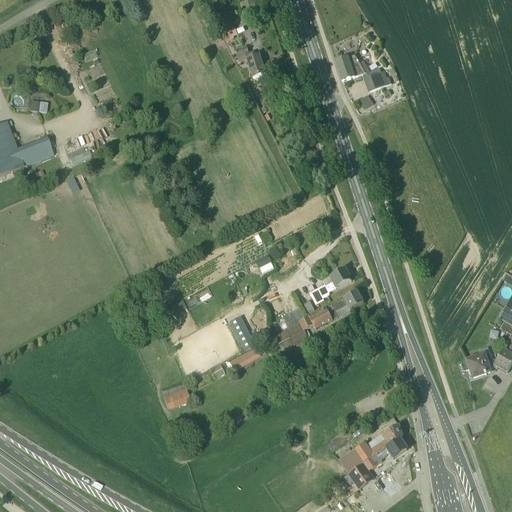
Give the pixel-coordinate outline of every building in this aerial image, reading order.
[(234,27),(221,32),(226,43),(234,39),(233,38),(238,36),(234,27)] [(246,47),(235,51),(237,58),(243,57),(244,62),(246,61),(252,80),(265,76),(259,56),(255,58),(253,52),(249,54),(246,47)] [(369,94),(372,93),(391,86),(386,72),(370,78),(367,72),(364,73),(358,55),(335,62),(342,83),(355,79),(363,76),(369,94)] [(367,97),(357,101),(361,110),(371,105),(367,97)] [(31,102),(30,112),(38,113),(40,103),(31,102)] [(7,123),(0,126),(0,177),(24,168),(53,157),(46,139),(17,150),(7,123)] [(88,153),(70,161),(73,167),(91,159),(88,153)] [(170,168),(158,154),(153,158),(166,172),(170,168)] [(262,260),(265,266),(272,263),(268,257),(262,260)] [(334,282),(326,286),(326,285),(310,293),(317,305),(324,301),(324,299),(330,296),(331,294),(330,293),(338,288),(338,290),(352,282),(345,270),(331,278),(334,282)] [(347,308),(349,312),(364,305),(357,293),(348,297),(310,318),(315,327),(317,330),(340,317),(337,312),(347,308)] [(283,319),(289,330),(305,321),(300,310),(283,319)] [(511,366),(511,312),(507,310),(501,321),(511,327),(511,334),(504,350),(494,367),(507,374),(511,366)] [(165,311),(158,314),(161,320),(168,317),(165,311)] [(240,318),(230,323),(233,329),(244,324),(240,318)] [(309,340),(305,332),(315,327),(310,318),(305,321),(289,330),(275,337),(283,353),(309,340)] [(261,335),(264,340),(271,337),(268,331),(261,335)] [(246,338),(238,341),(243,352),(251,349),(246,338)] [(266,356),(261,346),(230,363),(235,373),(266,356)] [(490,355),(483,358),(462,365),(465,372),(471,370),(474,379),(490,374),(489,371),(495,369),(490,355)] [(225,374),(221,366),(210,371),(215,380),(225,374)] [(191,403),(186,390),(164,397),(168,411),(191,403)] [(333,453),(354,438),(355,439),(365,433),(360,424),(349,431),(328,446),(333,453)] [(399,427),(382,438),(384,441),(370,451),(365,444),(340,462),(349,476),(365,464),(400,441),(403,438),(399,427)] [(359,492),(374,482),(368,473),(370,471),(383,463),(381,461),(389,455),(393,461),(407,451),(402,444),(400,441),(365,464),(349,476),(359,492)] [(375,479),(377,481),(385,475),(386,476),(391,472),(388,469),(375,479)]
